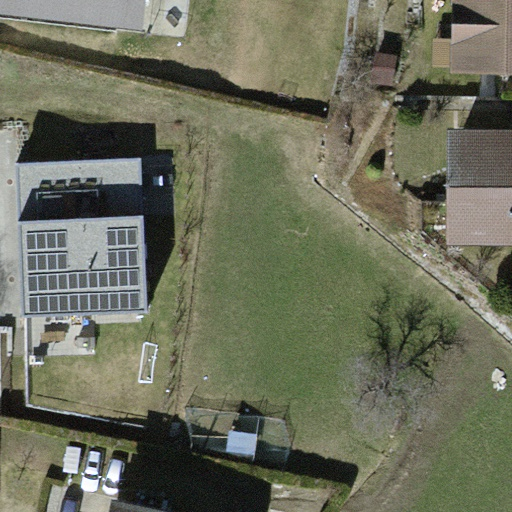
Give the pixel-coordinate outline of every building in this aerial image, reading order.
[(139,0),(29,0),(138,15),(139,0)] [(511,0),(457,0),(459,68),(511,66),(511,0)] [(511,139),(456,138),(454,247),(511,248),(511,139)] [(138,151),(12,157),(19,302),(145,296),(138,151)] [(193,511),(104,494),(99,511),(193,511)]
